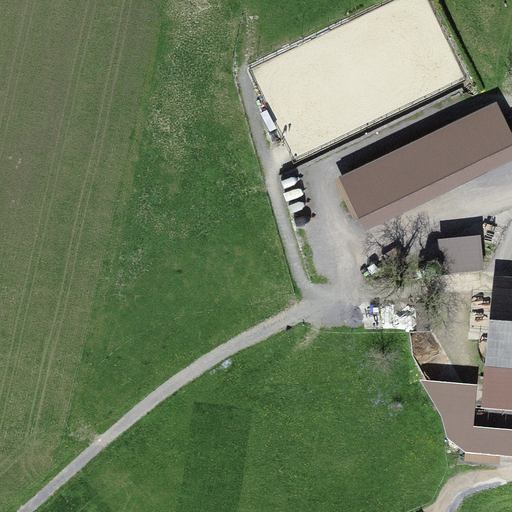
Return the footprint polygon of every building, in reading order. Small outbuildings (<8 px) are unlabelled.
[(511,130),(496,99),(338,175),(365,229),(511,157),(511,130)] [(481,233),(439,237),(442,272),(484,268),(481,233)] [(511,275),(496,274),(488,363),(511,365),(511,275)] [(511,365),(488,363),(485,405),(511,407),(511,365)] [(435,403),(475,406),(478,382),(419,377),(435,403)] [(511,427),(474,425),(475,406),(435,403),(441,414),(447,435),(464,449),(511,453),(511,427)]
